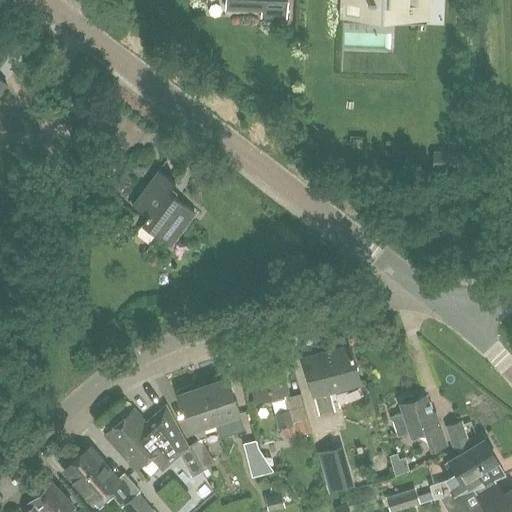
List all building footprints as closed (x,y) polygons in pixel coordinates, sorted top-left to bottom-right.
[(225,0),(225,6),(261,8),(261,16),(286,17),(287,0),(225,0)] [(342,0),(342,22),(426,26),(427,0),(426,0),(342,0)] [(0,139),(27,141),(29,115),(0,113),(0,139)] [(446,152),(445,171),(470,172),(471,153),(446,152)] [(127,158),(110,155),(107,174),(124,176),(127,158)] [(170,244),(195,210),(172,194),(171,196),(166,192),(174,181),(158,169),(132,205),(147,216),(142,224),(170,244)] [(313,393),(359,381),(350,346),(303,358),(313,393)] [(291,420),(307,416),(301,392),(288,396),(282,372),(279,372),(276,362),(251,368),(254,380),(251,381),(256,399),(270,395),(271,400),(284,397),(287,408),(274,412),(278,427),(292,423),(291,420)] [(202,384),(214,420),(239,412),(226,376),(202,384)] [(196,435),(204,430),(202,425),(214,420),(202,384),(193,388),(191,384),(177,388),(179,393),(178,393),(190,427),(196,435)] [(431,448),(446,443),(435,411),(431,412),(425,393),(414,397),(413,395),(409,394),(405,394),(403,396),(400,399),(401,401),(400,402),(403,411),(391,414),(398,434),(409,430),(410,433),(425,428),(431,448)] [(145,421),(134,407),(104,433),(135,469),(150,456),(161,469),(178,454),(193,475),(202,469),(187,447),(186,445),(165,404),(145,421)] [(469,443),(461,420),(446,425),(453,448),(469,443)] [(445,478),(428,484),(432,497),(438,495),(453,491),(454,493),(482,483),(478,477),(475,472),(496,459),(484,438),(449,459),(444,462),(450,473),(445,477),(445,478)] [(199,439),(187,447),(202,469),(213,461),(199,439)] [(252,475),(273,470),(258,446),(256,441),(244,444),(252,475)] [(98,507),(122,487),(116,480),(117,480),(89,447),(64,468),(98,507)] [(453,491),(438,495),(447,511),(511,511),(511,488),(502,494),(494,480),(493,478),(482,483),(454,493),(453,491)] [(64,511),(73,504),(51,480),(28,501),(32,505),(23,511),(64,511)] [(413,486),(385,495),(390,511),(418,501),(413,486)] [(121,505),(127,511),(151,511),(153,510),(137,491),(121,505)] [(266,497),(268,508),(284,505),(281,493),(266,497)]
